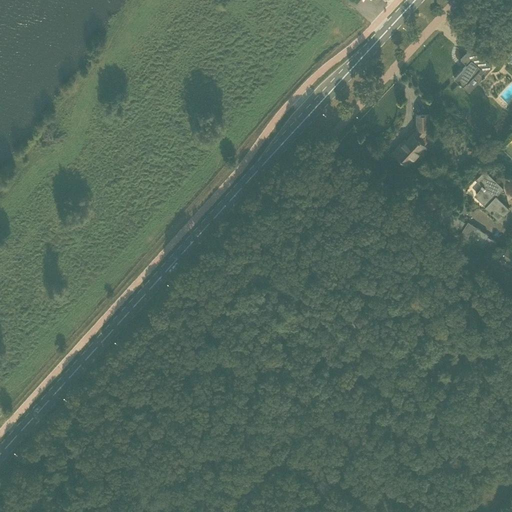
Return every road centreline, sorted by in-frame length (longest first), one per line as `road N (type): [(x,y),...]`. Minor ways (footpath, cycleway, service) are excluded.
road 1 (secondary): [(0,454),(415,0)]
road 2 (residential): [(348,120),(458,0)]
